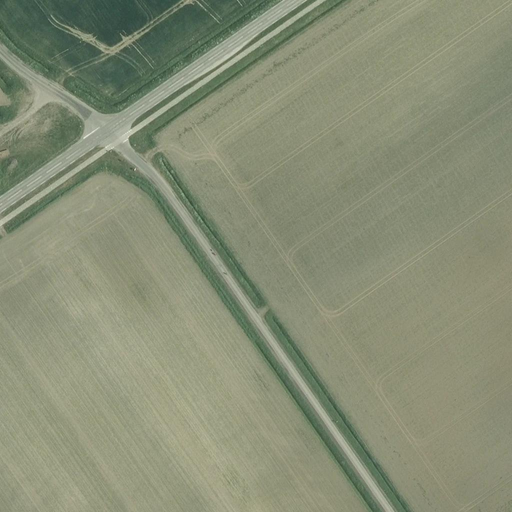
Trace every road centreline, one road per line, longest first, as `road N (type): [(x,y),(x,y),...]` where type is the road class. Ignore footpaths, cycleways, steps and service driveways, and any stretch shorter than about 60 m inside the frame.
road 1 (unclassified): [(385,511),(168,193),(105,132)]
road 2 (tertiary): [(105,132),(296,0)]
road 3 (tertiary): [(105,132),(0,51)]
road 4 (tertiary): [(0,205),(105,132)]
